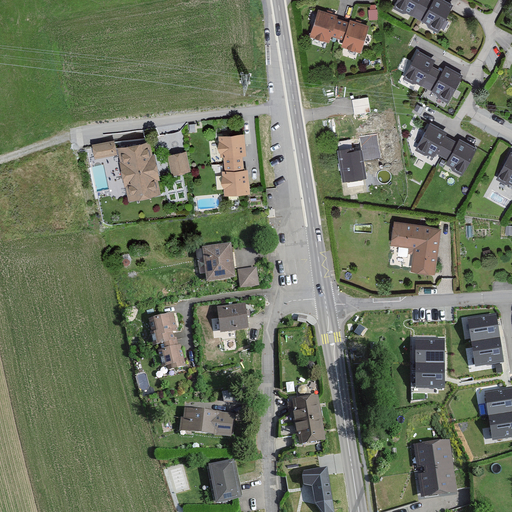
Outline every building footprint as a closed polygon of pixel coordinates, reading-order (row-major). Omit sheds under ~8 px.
[(418,0),(393,0),(390,7),(407,18),(418,0)] [(454,7),(442,0),(433,0),(419,23),(437,35),(454,7)] [(369,25),(318,9),(309,37),(329,43),(331,36),(343,40),(340,47),(360,53),(369,25)] [(437,62),(419,51),(401,78),(419,89),(437,62)] [(463,76),(445,65),(427,92),(445,103),(463,76)] [(369,96),(352,99),(354,116),(371,114),(369,96)] [(446,132),(431,124),(419,147),(434,155),(446,132)] [(244,135),(220,137),(225,197),(249,195),(247,169),(243,169),(242,156),(246,156),(244,135)] [(150,141),(118,148),(129,201),(161,194),(150,141)] [(114,142),(92,147),(95,160),(117,156),(114,142)] [(476,151),(459,142),(448,163),(465,172),(476,151)] [(361,147),(338,150),(343,181),(366,178),(361,147)] [(511,147),(495,178),(511,186),(511,147)] [(187,152),(168,156),(172,176),(191,172),(187,152)] [(440,226),(393,221),(391,246),(414,248),(412,272),(436,274),(440,226)] [(230,246),(201,250),(206,284),(235,280),(230,246)] [(257,268),(238,271),(241,290),(259,287),(257,268)] [(244,304),(215,308),(219,334),(248,329),(244,304)] [(174,315),(150,319),(155,347),(179,343),(174,315)] [(443,336),(413,337),(414,388),(444,387),(443,336)] [(179,346),(157,351),(161,372),(183,367),(179,346)] [(500,358),(462,365),(464,387),(480,384),(491,391),(493,406),(511,402),(511,366),(511,367),(500,358)] [(318,397),(292,401),(299,447),(325,443),(318,397)] [(218,414),(185,409),(182,432),(215,437),(218,414)] [(450,439),(414,444),(421,499),(457,494),(450,439)] [(330,456),(312,460),(314,473),(333,469),(330,456)] [(233,463),(207,468),(213,503),(239,498),(233,463)] [(312,473),(291,476),(296,505),(318,501),(312,473)]
